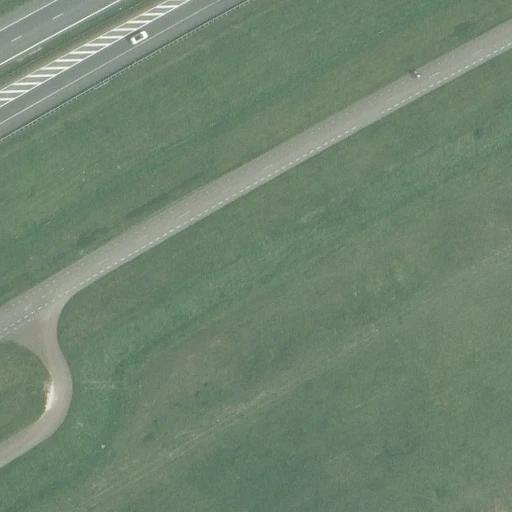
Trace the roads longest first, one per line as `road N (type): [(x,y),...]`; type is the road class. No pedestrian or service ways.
road 1 (unclassified): [(0,322),(511,33)]
road 2 (trunk): [(0,115),(204,0)]
